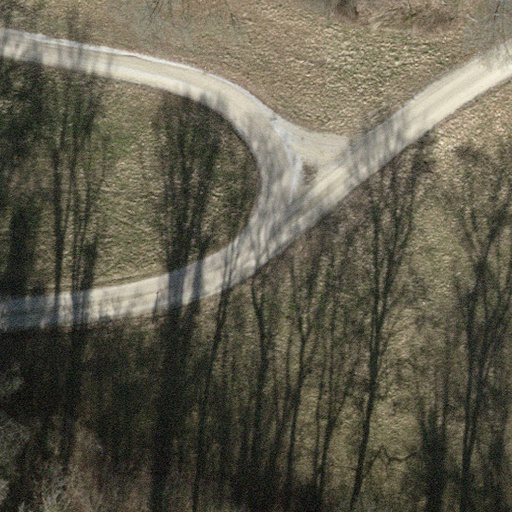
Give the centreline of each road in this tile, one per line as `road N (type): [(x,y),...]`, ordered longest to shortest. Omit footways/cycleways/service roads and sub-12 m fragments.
road 1 (track): [(511,59),(395,133),(312,204),(148,286),(0,325)]
road 2 (track): [(0,31),(196,73),(255,99),(293,154),(312,204)]
